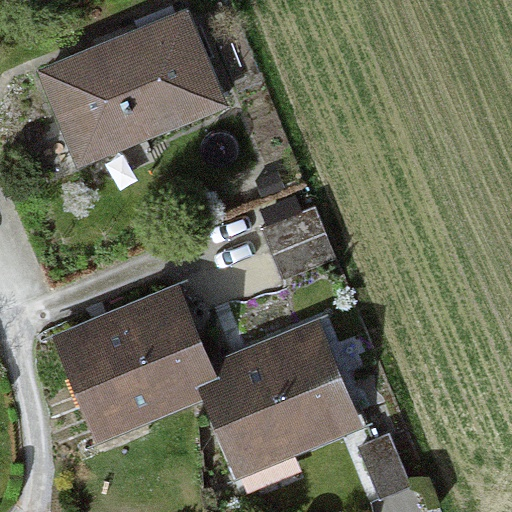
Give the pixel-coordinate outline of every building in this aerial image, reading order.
[(41,72),(79,162),(229,100),(191,10),(41,72)] [(269,242),(279,267),(285,280),(337,257),(315,205),(263,228),(269,242)] [(65,338),(104,428),(211,383),(206,372),(172,292),(65,338)] [(354,417),(315,326),(206,372),(211,383),(245,463),(354,417)] [(392,436),(360,449),(379,499),(411,487),(392,436)]
